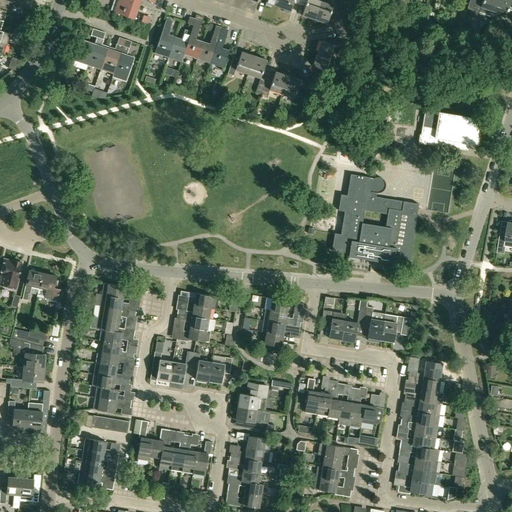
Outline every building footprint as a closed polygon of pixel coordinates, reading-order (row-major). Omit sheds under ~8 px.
[(13,2),(5,0),(0,0),(0,10),(6,12),(10,2),(13,3),(13,2)] [(122,0),(117,0),(113,12),(134,19),(138,5),(122,0)] [(238,0),(235,7),(241,9),(244,0),(238,0)] [(244,0),(241,9),(247,11),(250,0),(244,0)] [(250,0),(247,11),(253,13),(256,1),(252,0),(250,0)] [(279,0),(277,7),(283,9),(282,12),(288,14),(289,11),(290,11),(293,2),(293,0),(295,0),(299,1),(299,0),(279,0)] [(299,0),(299,1),(305,3),(304,6),(301,15),(313,19),(320,1),(317,0),(299,0)] [(468,0),(466,10),(472,12),(475,0),(468,0)] [(476,0),(475,0),(472,12),(490,18),(492,12),(496,0),(481,0),(481,2),(476,0)] [(496,0),(492,12),(509,17),(511,11),(507,10),(510,0),(496,0)] [(332,5),(320,1),(313,19),(326,24),(332,5)] [(193,25),(195,19),(189,17),(187,23),(193,25)] [(165,19),(161,32),(154,53),(168,57),(174,37),(168,35),(172,22),(165,19)] [(201,21),(195,19),(193,25),(190,32),(184,54),(196,58),(202,42),(195,39),(201,21)] [(333,25),(335,31),(347,26),(344,20),(333,25)] [(435,25),(427,23),(425,30),(432,32),(435,25)] [(209,44),(202,42),(196,58),(210,62),(221,28),(215,26),(209,44)] [(349,32),(347,26),(335,31),(338,37),(349,32)] [(221,28),(210,62),(223,67),(228,51),(221,48),(227,30),(221,28)] [(0,41),(9,45),(10,44),(7,43),(10,35),(12,35),(10,34),(0,30),(0,41)] [(181,62),(184,54),(190,32),(184,30),(181,39),(174,37),(168,57),(181,62)] [(104,33),(98,31),(96,37),(102,39),(104,33)] [(100,69),(107,48),(100,46),(102,39),(96,37),(94,44),(87,64),(100,69)] [(123,45),(125,40),(118,37),(116,43),(123,45)] [(74,60),(87,64),(94,44),(80,39),(74,60)] [(320,40),(316,53),(334,59),(338,46),(320,40)] [(9,46),(9,45),(0,41),(0,53),(1,53),(6,55),(6,54),(3,53),(6,44),(9,46)] [(113,50),(107,48),(100,69),(113,73),(123,45),(116,43),(113,50)] [(113,73),(112,77),(126,81),(127,78),(134,57),(126,55),(129,48),(128,47),(123,45),(113,73)] [(234,69),(247,74),(253,55),(241,51),(238,60),(232,58),(226,73),(232,75),(234,69)] [(330,72),(334,59),(316,53),(312,65),(330,72)] [(261,94),(266,78),(260,76),(266,59),(253,55),(247,74),(259,78),(255,92),(261,94)] [(9,66),(8,68),(12,69),(15,71),(19,60),(19,59),(12,57),(9,66)] [(272,80),(266,78),(261,94),(266,96),(269,89),(281,93),(287,75),(275,71),(272,80)] [(316,73),(310,76),(316,88),(322,84),(316,73)] [(300,80),(287,75),(281,93),(294,98),(300,80)] [(311,91),(316,88),(310,76),(305,79),(311,91)] [(438,114),(423,112),(423,113),(424,113),(420,134),(419,134),(417,143),(437,147),(436,148),(446,150),(446,146),(467,150),(468,143),(477,145),(482,119),(439,112),(438,114)] [(361,151),(368,152),(376,154),(377,149),(369,147),(361,146),(361,151)] [(347,195),(340,194),(338,211),(344,212),(340,234),(334,233),(331,251),(348,253),(348,257),(372,261),(393,264),(393,261),(408,263),(418,204),(375,197),(376,193),(377,193),(378,193),(379,193),(380,192),(381,192),(382,191),(383,191),(383,190),(384,189),(384,188),(385,187),(385,186),(385,185),(385,184),(385,183),(384,182),(384,181),(383,180),(383,179),(382,179),(381,178),(380,178),(379,177),(378,177),(377,177),(376,177),(375,177),(374,178),(373,178),(369,178),(369,177),(350,174),(348,188),(347,195)] [(500,231),(497,246),(503,247),(504,245),(506,246),(511,246),(511,220),(509,220),(509,222),(507,222),(505,232),(500,231)] [(15,289),(16,284),(21,264),(20,263),(21,262),(13,260),(13,261),(4,259),(0,274),(3,275),(0,285),(15,289)] [(28,294),(29,294),(31,287),(38,289),(42,273),(29,270),(22,299),(26,300),(28,294)] [(42,273),(38,289),(37,296),(57,300),(59,289),(53,287),(55,286),(56,281),(55,280),(56,276),(42,273)] [(138,294),(139,289),(107,283),(103,283),(101,294),(105,295),(122,298),(123,291),(138,294)] [(194,297),(193,305),(210,307),(215,308),(217,297),(212,296),(195,293),(194,297)] [(103,306),(120,309),(135,312),(136,308),(128,307),(129,304),(121,303),(122,298),(105,295),(103,306)] [(288,301),(271,298),(269,310),(286,313),(288,301)] [(135,312),(120,309),(103,306),(98,305),(97,317),(118,320),(119,314),(134,316),(135,312)] [(176,314),(184,315),(191,316),(208,319),(210,307),(193,305),(192,312),(177,310),(176,314)] [(365,311),(363,327),(369,327),(367,338),(368,339),(367,342),(378,343),(379,340),(380,340),(383,321),(384,314),(372,312),(372,308),(366,307),(365,311)] [(286,313),(269,310),(265,309),(263,321),(299,327),(300,322),(288,320),(288,317),(285,317),(286,313)] [(357,326),(363,327),(365,311),(359,310),(357,323),(344,321),(341,340),(341,342),(353,344),(353,342),(354,342),(357,326)] [(326,311),(323,327),(329,328),(328,338),(341,340),(344,321),(345,316),(332,314),(332,313),(326,311)] [(511,313),(508,312),(505,325),(498,324),(496,330),(511,333),(511,331),(511,313)] [(190,322),(189,327),(206,330),(208,319),(191,316),(184,315),(176,314),(175,318),(191,320),(190,322)] [(383,321),(380,340),(393,343),(395,332),(395,330),(401,331),(400,332),(400,334),(404,335),(409,336),(410,333),(411,326),(412,322),(403,321),(403,317),(397,316),(384,314),(383,321)] [(95,328),(101,329),(124,333),(125,329),(117,328),(118,320),(97,317),(95,328)] [(261,332),(265,332),(282,335),(283,331),(290,332),(291,329),(298,331),(299,327),(263,321),(261,332)] [(176,333),(175,338),(187,340),(188,339),(209,342),(210,331),(206,330),(189,327),(188,335),(176,333)] [(28,336),(43,340),(46,341),(48,334),(29,329),(28,336)] [(124,333),(101,329),(99,341),(119,344),(120,337),(133,339),(134,331),(125,329),(124,333)] [(280,349),(288,350),(292,351),(294,344),(281,342),(282,335),(265,332),(263,344),(281,347),(280,349)] [(42,346),(43,340),(28,336),(27,342),(37,344),(42,346)] [(24,353),(23,366),(43,368),(44,354),(36,354),(37,344),(27,342),(10,338),(9,344),(12,344),(12,346),(14,347),(13,352),(24,353)] [(96,352),(100,352),(132,358),(133,353),(121,351),(121,349),(118,348),(119,344),(99,341),(98,340),(96,352)] [(190,368),(193,352),(186,351),(184,364),(172,362),(168,381),(181,383),(184,367),(190,368)] [(100,352),(98,364),(115,366),(117,360),(132,362),(132,358),(100,352)] [(155,378),(168,381),(172,362),(159,360),(160,353),(153,352),(151,367),(157,368),(155,378)] [(206,381),(207,381),(211,362),(198,360),(199,353),(193,352),(190,368),(196,369),(194,379),(197,380),(197,382),(206,383),(206,381)] [(212,363),(211,362),(207,381),(221,383),(222,373),(229,374),(231,358),(224,357),(213,356),(212,363)] [(408,371),(408,375),(439,381),(442,363),(425,361),(423,374),(416,372),(408,371)] [(129,376),(122,375),(114,374),(115,366),(98,364),(94,363),(92,374),(129,380),(129,376)] [(26,388),(26,380),(42,382),(43,368),(23,366),(22,380),(10,378),(9,386),(11,386),(19,387),(26,388)] [(129,380),(92,374),(90,385),(95,386),(112,389),(113,382),(128,384),(129,380)] [(421,384),(421,389),(437,392),(439,381),(408,375),(407,379),(417,381),(417,384),(421,384)] [(307,391),(304,413),(316,415),(319,393),(313,392),(314,380),(307,379),(306,391),(307,391)] [(316,415),(327,417),(331,387),(336,389),(337,383),(329,382),(327,394),(319,393),(316,415)] [(237,407),(255,410),(257,397),(265,398),(267,386),(248,383),(247,389),(250,390),(249,395),(239,394),(236,393),(234,404),(237,405),(237,407)] [(93,397),(122,402),(130,403),(130,399),(123,398),(116,397),(117,390),(112,389),(95,386),(93,397)] [(338,419),(341,402),(334,401),(336,389),(331,387),(327,417),(338,419)] [(337,423),(349,425),(355,389),(350,388),(348,403),(341,402),(338,419),(337,423)] [(360,427),(361,422),(363,405),(359,405),(359,403),(357,403),(359,389),(355,389),(349,425),(360,427)] [(417,396),(405,394),(404,398),(436,403),(440,404),(442,393),(437,393),(437,392),(421,389),(420,393),(418,393),(417,396)] [(369,406),(363,405),(361,422),(372,424),(372,423),(375,407),(377,408),(379,395),(373,394),(371,407),(369,406)] [(130,403),(122,402),(93,397),(92,409),(96,409),(113,412),(114,405),(129,408),(130,403)] [(417,412),(434,415),(438,415),(440,404),(436,403),(404,398),(403,402),(416,404),(416,407),(418,407),(417,412)] [(26,428),(27,410),(13,409),(14,401),(8,401),(7,415),(13,415),(12,427),(26,428)] [(28,410),(27,410),(26,428),(39,429),(40,417),(47,418),(48,404),(29,402),(28,410)] [(237,408),(234,408),(232,419),(235,420),(247,422),(246,428),(259,430),(260,423),(259,423),(261,410),(255,410),(237,407),(237,408)] [(375,407),(372,423),(380,424),(381,420),(383,408),(377,408),(375,407)] [(437,426),(438,415),(434,415),(417,412),(416,416),(414,416),(414,418),(401,416),(400,420),(432,425),(437,426)] [(85,414),(84,426),(90,427),(92,415),(85,414)] [(97,416),(96,428),(102,429),(104,417),(97,416)] [(104,417),(102,429),(108,430),(110,418),(104,417)] [(114,431),(120,432),(122,420),(116,419),(114,431)] [(149,461),(149,456),(148,456),(151,439),(144,438),(147,421),(140,420),(138,437),(139,437),(137,454),(138,454),(137,459),(149,461)] [(414,429),(413,434),(430,437),(435,438),(437,426),(432,425),(400,420),(400,424),(406,426),(409,429),(414,429)] [(151,439),(148,456),(149,456),(160,458),(163,438),(167,439),(169,430),(160,428),(158,440),(151,439)] [(247,441),(246,447),(263,450),(265,439),(248,436),(248,434),(236,432),(235,439),(247,441)] [(182,434),(181,442),(180,449),(173,448),(169,470),(180,472),(186,434),(182,434)] [(191,435),(186,434),(180,472),(193,473),(193,469),(192,468),(195,451),(189,450),(191,435)] [(399,448),(403,449),(404,444),(433,449),(435,438),(430,437),(413,434),(412,441),(400,439),(399,448)] [(86,450),(117,455),(118,452),(104,449),(105,442),(83,438),(81,450),(86,450)] [(166,447),(167,439),(163,438),(160,458),(158,468),(169,470),(173,448),(166,447)] [(195,451),(192,468),(193,469),(193,473),(203,475),(207,454),(209,454),(211,442),(204,441),(202,452),(195,451)] [(340,459),(341,454),(343,454),(344,452),(356,454),(357,449),(320,443),(318,455),(324,456),(340,459)] [(404,444),(403,449),(416,451),(415,457),(432,460),(437,461),(439,450),(433,449),(404,444)] [(229,452),(229,457),(261,462),(266,463),(268,451),(263,450),(246,447),(245,452),(244,454),(229,452)] [(117,455),(86,450),(81,450),(79,461),(101,464),(102,461),(116,463),(117,455)] [(324,456),(322,467),(338,470),(340,459),(324,456)] [(242,470),(259,473),(261,462),(229,457),(228,461),(243,463),(242,470)] [(399,463),(398,466),(430,471),(435,472),(437,461),(432,460),(415,457),(413,465),(406,464),(399,463)] [(78,472),(84,473),(113,478),(114,474),(102,472),(102,469),(100,469),(101,464),(79,461),(78,472)] [(464,477),(466,466),(454,464),(452,475),(455,475),(464,477)] [(317,466),(315,478),(337,481),(337,477),(345,478),(346,475),(353,476),(353,472),(346,471),(338,470),(322,467),(317,466)] [(430,471),(398,466),(397,471),(404,472),(404,475),(412,476),(411,480),(428,483),(433,484),(435,472),(430,471)] [(228,483),(237,485),(238,481),(257,484),(259,473),(242,470),(241,477),(229,475),(228,483)] [(84,473),(78,472),(76,484),(97,487),(99,480),(113,482),(113,478),(84,473)] [(6,494),(13,495),(12,507),(18,507),(18,500),(20,478),(7,476),(6,488),(0,487),(0,503),(5,504),(6,494)] [(33,479),(20,478),(18,500),(24,501),(24,496),(31,497),(31,501),(38,502),(39,486),(33,486),(33,479)] [(350,497),(351,491),(335,488),(337,481),(315,478),(313,489),(334,493),(334,495),(350,497)] [(428,483),(411,480),(410,487),(398,485),(397,492),(409,494),(409,491),(432,495),(433,484),(428,483)] [(262,485),(257,484),(238,481),(237,485),(245,486),(243,493),(260,496),(262,485)] [(449,487),(447,500),(456,497),(457,488),(449,487)] [(258,507),(260,496),(243,493),(242,501),(225,498),(224,504),(241,507),(242,505),(258,507)]
